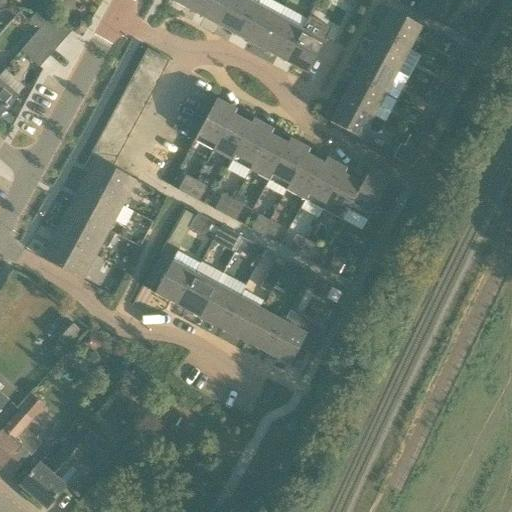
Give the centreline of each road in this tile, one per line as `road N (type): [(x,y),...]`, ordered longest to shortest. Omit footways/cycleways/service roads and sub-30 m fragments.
road 1 (unclassified): [(261,392),(0,251)]
road 2 (unclassified): [(364,155),(116,20)]
road 3 (unclassified): [(36,168),(116,20)]
